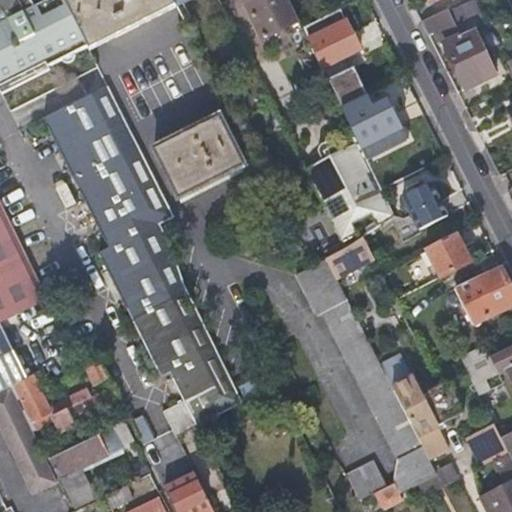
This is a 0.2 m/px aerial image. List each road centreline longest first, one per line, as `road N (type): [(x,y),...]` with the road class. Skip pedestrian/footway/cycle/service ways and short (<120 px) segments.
road 1 (residential): [(511,255),(384,0)]
road 2 (unknown): [(2,117),(165,30)]
